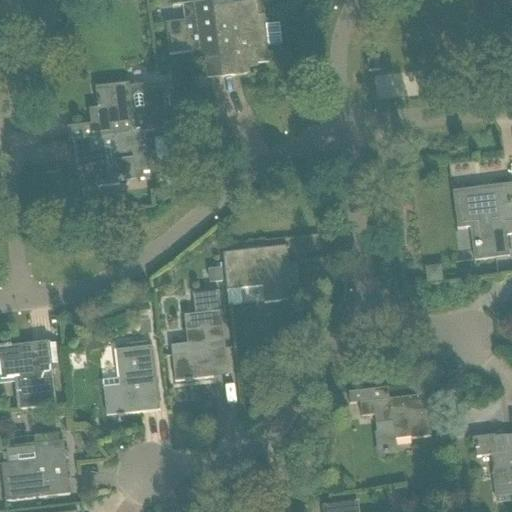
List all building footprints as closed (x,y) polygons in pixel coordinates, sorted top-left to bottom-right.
[(191,63),(218,60),(219,59),(212,8),(213,7),(212,0),(170,0),(171,8),(189,6),(191,21),(165,25),(166,37),(169,57),(190,54),(191,63)] [(267,48),(282,46),(279,25),(265,27),(263,16),(258,17),(255,0),(248,0),(249,3),(213,7),(212,8),(219,59),(218,60),(221,79),(246,76),(245,67),(269,64),(267,48)] [(366,61),(368,73),(380,72),(378,60),(366,61)] [(89,114),(92,139),(144,133),(144,134),(177,130),(172,88),(144,91),(144,86),(129,88),(128,85),(94,89),(98,113),(89,114)] [(92,139),(72,141),(75,167),(84,166),(87,190),(119,186),(116,164),(131,162),(133,176),(149,174),(144,134),(144,133),(92,139)] [(171,138),(154,140),(157,164),(174,162),(172,140),(171,138)] [(511,236),(511,185),(452,193),(456,231),(470,229),(474,263),(495,260),(494,255),(508,253),(506,237),(511,236)] [(334,235),(300,236),(301,257),(334,256),(334,235)] [(222,255),(226,293),(228,307),(242,305),(240,291),(262,289),(264,305),(292,301),(286,248),(222,255)] [(221,270),(208,272),(210,285),(223,283),(221,270)] [(170,348),(174,384),(228,377),(218,293),(192,296),(194,316),(183,317),(186,346),(170,348)] [(146,311),(138,312),(139,321),(147,320),(146,311)] [(149,322),(139,323),(141,337),(151,336),(149,322)] [(0,383),(15,382),(19,412),(39,409),(56,407),(51,363),(49,343),(0,349),(0,383)] [(159,412),(152,348),(115,352),(118,380),(102,382),(106,418),(159,412)] [(398,454),(397,442),(430,438),(427,416),(425,397),(388,401),(387,389),(348,394),(349,406),(359,405),(361,419),(374,417),(378,456),(398,454)] [(65,419),(64,409),(52,411),(53,420),(65,419)] [(511,430),(511,436),(474,441),(476,459),(489,458),(494,500),(511,497),(511,420),(511,421),(511,430)] [(0,467),(5,504),(69,496),(63,443),(43,445),(5,450),(7,466),(0,467)]
